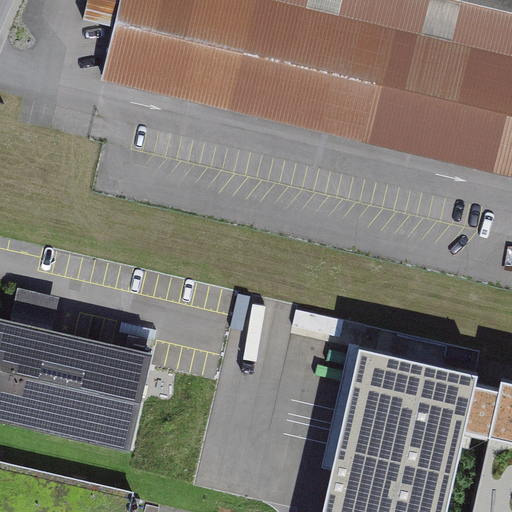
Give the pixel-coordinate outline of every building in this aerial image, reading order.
[(511,0),(92,0),(88,18),(125,26),(113,81),(511,169),(511,0)] [(0,308),(0,413),(129,442),(152,342),(0,308)] [(511,511),(511,371),(360,337),(320,511),(511,511)] [(180,475),(184,445),(154,440),(149,470),(180,475)] [(0,511),(128,511),(134,488),(0,457),(0,511)]
